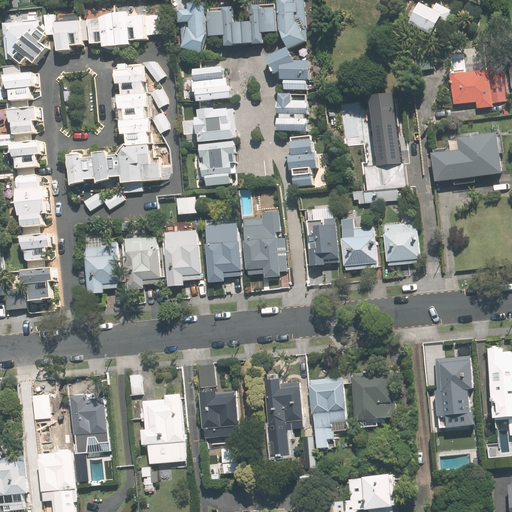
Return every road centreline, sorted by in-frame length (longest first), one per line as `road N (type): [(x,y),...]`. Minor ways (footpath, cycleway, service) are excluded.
road 1 (residential): [(0,349),(312,320)]
road 2 (residential): [(391,312),(511,300)]
